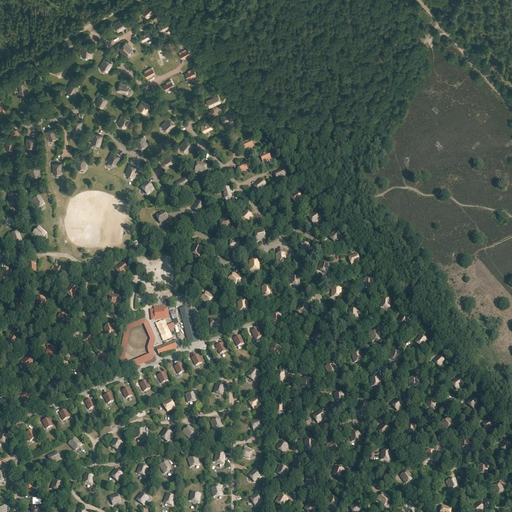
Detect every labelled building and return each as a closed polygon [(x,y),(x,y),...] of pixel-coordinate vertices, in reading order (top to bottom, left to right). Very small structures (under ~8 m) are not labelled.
[(142,11),(147,18),(148,18),(147,17),(154,12),(155,12),(149,5),(148,5),(149,5),(142,11)] [(114,24),(118,32),(118,31),(126,27),(122,19),(121,19),(122,20),(114,24)] [(158,26),(161,32),(170,27),(167,21),(158,26)] [(151,37),(148,31),(140,36),(143,42),(151,37)] [(120,50),(120,49),(126,55),(126,56),(132,49),(126,43),(119,49),(120,50)] [(82,56),(91,57),(90,57),(91,48),(92,48),(83,47),(82,56)] [(185,57),(186,58),(190,55),(187,50),(186,49),(183,51),(179,53),(182,58),(185,57)] [(104,59),(104,60),(100,67),(100,68),(108,72),(108,71),(112,64),(104,59)] [(59,76),(60,76),(63,68),(54,65),(54,64),(51,73),(60,76),(59,76)] [(155,73),(152,68),(148,70),(145,71),(145,72),(144,73),(147,79),(152,76),(151,75),(155,73)] [(188,71),(189,72),(185,74),(188,80),(192,78),(195,76),(194,75),(195,74),(192,69),(188,71)] [(164,86),(166,91),(170,89),(173,88),(173,86),(174,86),(171,80),(166,83),(167,84),(164,86)] [(18,83),(20,95),(27,93),(24,82),(18,83)] [(66,91),(74,95),(78,87),(79,87),(71,82),(71,83),(67,91),(66,90),(66,91)] [(118,91),(120,92),(127,93),(127,94),(129,85),(120,83),(118,92),(118,91)] [(108,100),(100,95),(99,96),(100,96),(96,104),(95,103),(95,104),(103,108),(107,100),(108,100)] [(207,101),(209,107),(220,102),(218,96),(207,101)] [(138,108),(145,113),(146,113),(145,113),(150,105),(142,100),(142,101),(138,108)] [(233,119),(230,113),(221,117),(224,123),(233,119)] [(117,124),(120,125),(125,128),(129,120),(130,120),(122,116),(120,120),(118,124),(117,124)] [(174,125),(175,125),(168,119),(162,126),(162,125),(161,126),(168,132),(168,131),(174,125)] [(71,131),(80,132),(82,122),(73,121),(71,131)] [(201,126),(204,132),(213,128),(210,122),(201,126)] [(46,132),(50,141),(58,137),(54,128),(46,132)] [(91,143),(100,146),(102,136),(94,133),(91,143)] [(138,148),(147,145),(146,145),(144,137),(144,136),(135,139),(135,140),(136,140),(139,148),(138,148)] [(27,138),(26,147),(35,148),(36,139),(27,138)] [(6,140),(5,148),(5,149),(14,150),(14,149),(15,140),(6,139),(6,140)] [(192,146),(192,145),(185,140),(180,147),(179,147),(186,153),(187,152),(186,152),(192,145),(192,146)] [(242,144),(245,149),(248,148),(249,149),(253,147),(251,141),(250,142),(249,141),(246,142),(242,144)] [(260,157),(263,163),(267,161),(270,160),(269,159),(270,158),(268,152),(263,154),(264,156),(260,157)] [(107,162),(115,166),(120,157),(112,153),(107,162)] [(161,159),(166,167),(166,166),(173,162),(174,162),(169,154),(169,155),(162,159),(161,159)] [(76,160),(77,169),(86,168),(85,160),(76,160)] [(238,167),(241,173),(245,171),(248,170),(248,168),(249,168),(246,162),(241,164),(242,165),(238,167)] [(6,166),(9,175),(17,172),(14,164),(14,163),(6,166)] [(197,163),(195,172),(196,172),(196,171),(204,173),(204,174),(207,165),(206,165),(198,163),(197,163)] [(53,164),(53,174),(62,173),(61,164),(53,164)] [(125,174),(134,178),(137,168),(129,165),(125,174)] [(41,175),(40,175),(37,166),(38,166),(29,169),(32,178),(41,175)] [(274,174),(277,180),(286,176),(283,170),(274,174)] [(176,183),(180,191),(181,191),(188,187),(189,187),(184,179),(177,183),(176,183)] [(261,180),(254,186),(259,193),(266,187),(267,187),(261,180)] [(141,188),(147,195),(153,189),(147,182),(141,188)] [(222,189),(225,199),(231,197),(228,188),(222,189)] [(290,197),(296,204),(303,199),(297,192),(290,197)] [(8,205),(17,205),(17,196),(18,196),(8,196),(9,196),(9,205),(8,205)] [(37,209),(45,204),(44,204),(40,197),(40,196),(32,201),(32,202),(32,201),(37,209)] [(192,210),(201,214),(200,213),(204,205),(204,206),(204,205),(196,202),(193,210),(192,210)] [(156,216),(160,224),(168,219),(164,211),(156,216)] [(240,218),(246,224),(252,217),(246,211),(240,218)] [(321,220),(316,213),(308,218),(313,225),(321,220)] [(219,221),(221,230),(230,228),(228,219),(219,221)] [(40,240),(46,234),(46,233),(46,234),(39,228),(40,227),(39,227),(33,234),(34,234),(40,240)] [(10,235),(10,236),(10,235),(13,244),(22,241),(21,241),(18,233),(19,233),(19,232),(10,235)] [(255,234),(257,242),(267,239),(265,232),(255,234)] [(331,239),(336,244),(343,237),(337,232),(331,239)] [(230,250),(239,250),(239,241),(230,241),(230,250)] [(303,254),(311,250),(307,243),(300,247),(303,254)] [(191,253),(199,258),(204,250),(195,244),(191,253)] [(286,263),(285,254),(276,255),(277,264),(286,263)] [(350,260),(352,266),(361,263),(359,256),(350,260)] [(91,264),(96,270),(103,265),(102,264),(103,263),(99,259),(98,260),(97,258),(91,264)] [(250,270),(259,270),(258,261),(250,261),(250,270)] [(329,265),(321,262),(318,271),(326,274),(329,265)] [(29,264),(29,265),(27,265),(28,274),(36,273),(36,265),(34,265),(34,263),(29,264)] [(115,269),(120,275),(120,276),(127,270),(126,269),(127,268),(124,264),(122,265),(121,264),(115,269)] [(56,268),(51,275),(58,279),(63,272),(62,271),(62,270),(58,267),(57,269),(56,268)] [(11,279),(10,271),(9,271),(9,269),(3,270),(4,271),(2,271),(3,280),(11,279)] [(227,281),(234,286),(240,280),(234,274),(227,281)] [(290,276),(290,285),(299,286),(299,277),(290,276)] [(364,279),(363,288),(372,289),(373,280),(364,279)] [(77,290),(73,286),(72,287),(71,286),(65,293),(72,298),(77,292),(76,291),(77,290)] [(262,287),(262,296),(271,296),(271,287),(262,287)] [(332,298),(341,298),(341,289),(332,289),(332,298)] [(201,299),(207,305),(213,298),(206,292),(201,299)] [(120,302),(120,301),(119,297),(118,297),(118,295),(109,296),(110,305),(119,304),(118,302),(120,302)] [(43,299),(43,297),(37,298),(38,300),(36,300),(38,308),(46,307),(45,299),(43,299)] [(380,308),(389,309),(390,300),(381,299),(380,308)] [(17,303),(16,310),(23,310),(24,301),(16,300),(15,303),(17,303)] [(238,303),(239,311),(247,311),(246,302),(238,303)] [(298,311),(306,313),(308,304),(300,302),(298,311)] [(151,310),(152,321),(170,319),(169,308),(165,308),(165,306),(154,307),(154,310),(151,310)] [(180,310),(182,320),(188,344),(198,341),(189,307),(180,310)] [(349,317),(357,318),(357,309),(349,309),(349,317)] [(68,324),(66,316),(65,316),(65,314),(59,315),(60,317),(58,317),(60,326),(68,324)] [(281,323),(281,320),(280,314),(271,315),(272,320),(272,324),(281,323)] [(401,316),(397,324),(405,328),(409,320),(401,316)] [(210,320),(210,329),(219,328),(219,319),(210,320)] [(105,327),(106,328),(104,329),(107,337),(115,334),(112,326),(111,327),(110,325),(105,327)] [(258,329),(255,331),(255,330),(252,332),(255,340),(262,337),(260,334),(261,334),(260,331),(259,332),(258,329)] [(381,339),(377,330),(369,334),(372,342),(381,339)] [(311,339),(317,346),(324,340),(318,333),(311,339)] [(82,341),(89,346),(94,339),(92,338),(93,337),(89,334),(88,335),(87,334),(82,341)] [(234,339),(237,347),(244,344),(242,341),(243,341),(242,338),(241,339),(240,336),(237,338),(237,337),(234,339)] [(415,343),(422,348),(427,341),(420,336),(415,343)] [(5,344),(12,349),(17,342),(16,341),(17,340),(12,337),(11,338),(10,337),(5,344)] [(156,348),(159,356),(177,349),(174,340),(156,348)] [(219,346),(219,345),(216,347),(220,355),(226,352),(225,349),(225,348),(224,346),(223,346),(222,344),(219,346)] [(48,348),(46,355),(52,357),(55,348),(48,345),(47,348),(48,348)] [(270,354),(278,356),(280,348),(272,345),(270,354)] [(389,359),(398,362),(400,353),(392,351),(389,359)] [(351,355),(354,363),(363,360),(360,352),(351,355)] [(105,354),(103,355),(103,353),(98,356),(98,357),(97,358),(100,365),(108,362),(105,354)] [(200,358),(199,358),(198,356),(195,357),(192,358),(196,366),(202,363),(200,360),(201,360),(200,358)] [(433,362),(439,368),(445,362),(439,356),(433,362)] [(21,363),(26,369),(33,364),(32,363),(33,362),(30,358),(29,359),(28,358),(21,363)] [(78,366),(80,366),(77,373),(83,375),(87,366),(80,363),(78,366)] [(325,367),(329,375),(337,371),(333,363),(325,367)] [(178,366),(178,365),(175,367),(179,375),(185,372),(183,369),(184,369),(183,366),(182,367),(181,364),(178,366)] [(246,376),(253,382),(259,374),(252,369),(246,376)] [(274,380),(283,383),(286,375),(278,372),(274,380)] [(166,375),(165,376),(164,373),(161,375),(158,376),(162,384),(168,381),(166,378),(167,378),(166,375)] [(370,378),(371,387),(380,386),(379,377),(370,378)] [(63,382),(60,378),(59,379),(58,378),(51,383),(56,390),(63,385),(62,383),(63,382)] [(409,379),(409,387),(418,387),(418,378),(409,379)] [(464,385),(458,378),(451,383),(456,390),(464,385)] [(311,388),(311,379),(302,379),(302,388),(311,388)] [(140,384),(144,392),(150,389),(149,386),(148,383),(148,384),(147,381),(144,383),(143,382),(140,384)] [(214,393),(222,396),(225,388),(216,385),(214,393)] [(125,390),(122,391),(126,399),(132,396),(131,393),(130,391),(129,389),(126,390),(125,390)] [(19,394),(20,397),(22,396),(23,403),(29,402),(27,392),(19,394)] [(186,395),(188,404),(196,401),(194,393),(186,395)] [(334,394),(335,403),(344,402),(343,393),(334,394)] [(112,398),(113,398),(112,396),(111,396),(110,394),(107,395),(104,396),(108,404),(114,401),(112,398)] [(466,404),(473,410),(479,403),(472,397),(466,404)] [(248,403),(253,410),(261,405),(256,398),(248,403)] [(391,405),(397,411),(404,406),(398,399),(391,405)] [(426,400),(427,409),(436,408),(435,399),(426,400)] [(89,401),(88,401),(85,402),(89,410),(95,407),(94,404),(93,402),(92,400),(89,401)] [(163,405),(167,412),(175,408),(170,400),(163,405)] [(357,411),(365,414),(369,406),(360,403),(357,411)] [(275,414),(284,415),(284,406),(275,405),(275,414)] [(63,411),(60,413),(63,421),(70,418),(68,415),(69,415),(68,412),(67,412),(66,410),(63,412),(63,411)] [(313,416),(318,424),(326,418),(321,411),(313,416)] [(441,423),(446,430),(453,425),(448,418),(441,423)] [(49,419),(46,420),(43,421),(46,430),(53,427),(51,423),(52,423),(50,421),(49,419)] [(222,427),(219,419),(211,422),(214,430),(222,427)] [(482,424),(487,432),(494,427),(490,419),(482,424)] [(250,423),(253,431),(262,428),(259,420),(250,423)] [(383,424),(377,431),(384,437),(390,430),(383,424)] [(407,425),(406,433),(414,434),(415,426),(407,425)] [(195,432),(189,426),(182,432),(189,439),(195,432)] [(135,430),(136,439),(144,438),(144,429),(135,430)] [(160,437),(167,442),(172,434),(165,429),(160,437)] [(26,434),(30,442),(36,439),(35,435),(34,433),(33,433),(32,431),(29,432),(26,434)] [(0,442),(6,445),(9,436),(0,433),(0,442)] [(351,434),(351,442),(360,442),(359,433),(351,434)] [(75,438),(68,444),(75,451),(82,445),(75,438)] [(118,451),(123,444),(115,439),(111,447),(118,451)] [(305,440),(305,450),(314,450),(314,440),(305,440)] [(459,449),(468,450),(469,441),(460,441),(459,449)] [(500,448),(507,453),(511,445),(504,441),(500,448)] [(276,449),(283,454),(288,446),(281,442),(276,449)] [(326,445),(329,454),(338,451),(334,442),(326,445)] [(241,456),(249,459),(253,451),(245,448),(241,456)] [(381,460),(390,461),(390,452),(381,451),(381,460)] [(426,461),(435,462),(435,452),(426,451),(426,461)] [(56,452),(48,457),(52,465),(61,460),(56,452)] [(214,463),(223,464),(225,455),(216,453),(214,463)] [(188,459),(191,468),(199,465),(196,457),(188,459)] [(165,474),(172,470),(167,461),(159,466),(165,474)] [(148,469),(140,465),(137,474),(145,477),(148,469)] [(279,466),(276,474),(284,477),(288,469),(279,466)] [(478,475),(487,475),(487,466),(478,466),(478,475)] [(332,475),(341,478),(344,470),(335,467),(332,475)] [(117,469),(111,476),(117,482),(123,475),(117,469)] [(248,476),(254,483),(261,477),(255,470),(248,476)] [(400,476),(406,484),(413,479),(407,471),(400,476)] [(94,476),(85,474),(83,483),(92,485),(94,476)] [(307,476),(306,484),(314,486),(316,477),(307,476)] [(446,482),(450,491),(458,488),(454,479),(446,482)] [(62,484),(54,481),(51,489),(60,492),(62,484)] [(492,488),(496,496),(504,493),(501,484),(492,488)] [(222,495),(220,487),(211,489),(213,498),(222,495)] [(191,493),(190,501),(198,503),(200,494),(191,493)] [(377,499),(384,506),(390,499),(383,493),(377,499)] [(118,494),(110,497),(113,506),(121,503),(118,494)] [(136,501),(143,506),(149,499),(142,494),(136,501)] [(164,503),(172,507),(175,497),(167,494),(164,503)] [(250,499),(255,506),(262,501),(257,494),(250,499)] [(275,503),(283,508),(288,499),(280,495),(275,503)] [(327,505),(335,508),(338,500),(330,497),(327,505)] [(32,506),(31,511),(41,511),(42,506),(41,506),(41,499),(33,499),(33,506),(32,506)] [(304,510),(307,511),(313,511),(317,507),(309,502),(304,510)] [(472,509),(474,511),(481,511),(485,509),(479,502),(472,509)]
